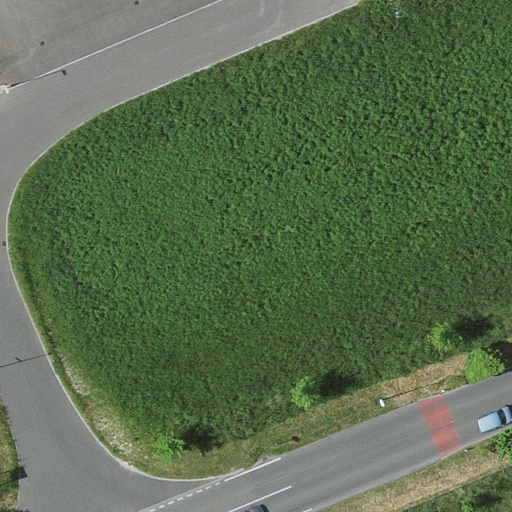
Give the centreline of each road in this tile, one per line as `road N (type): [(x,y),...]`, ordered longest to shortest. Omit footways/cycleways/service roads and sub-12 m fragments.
road 1 (residential): [(294,0),(0,139)]
road 2 (secondary): [(511,406),(249,511)]
road 3 (residential): [(0,310),(85,511)]
